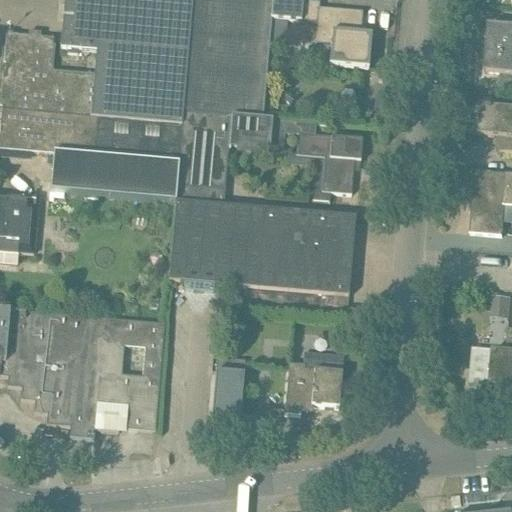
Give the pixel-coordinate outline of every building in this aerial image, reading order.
[(183,116),(192,0),(64,0),(60,51),(96,54),(94,79),(50,75),(53,40),(40,39),(41,35),(28,34),(28,38),(8,36),(1,113),(181,129),(183,116)] [(192,0),(183,116),(231,120),(262,123),(271,22),(301,24),(301,17),(302,4),(319,5),(302,3),(302,0),(192,0)] [(319,10),(319,5),(302,4),(301,17),(317,18),(314,47),(330,48),(329,68),(368,71),(371,37),(356,36),(357,28),(361,28),(362,14),(319,10)] [(511,29),(508,29),(488,27),(484,75),(500,76),(504,77),(511,77),(511,29)] [(500,76),(499,88),(511,89),(511,77),(504,77),(500,76)] [(511,111),(481,108),(479,138),(503,140),(502,153),(511,154),(511,111)] [(181,129),(1,113),(0,126),(0,151),(48,156),(45,194),(89,198),(90,198),(175,205),(181,129)] [(231,120),(183,116),(181,129),(175,205),(223,210),(228,153),(231,120)] [(262,123),(231,120),(228,153),(283,158),(285,138),(298,139),(296,159),(324,162),(321,195),(331,196),(351,198),(354,164),(360,165),(362,143),(315,139),(316,127),(262,123)] [(504,210),(507,178),(475,175),(470,236),(490,238),(502,240),(504,210)] [(0,266),(16,268),(17,256),(33,258),(38,201),(14,197),(0,196),(0,266)] [(223,210),(175,205),(168,285),(228,290),(227,304),(227,310),(346,321),(347,316),(355,221),(223,210)] [(511,300),(491,298),(490,321),(509,322),(511,300)] [(150,299),(150,310),(158,310),(159,299),(150,299)] [(155,434),(164,327),(0,312),(0,379),(8,380),(7,390),(21,391),(20,403),(35,404),(34,416),(47,417),(46,428),(70,430),(69,440),(94,442),(94,440),(95,433),(119,435),(119,432),(155,435),(155,434)] [(511,335),(508,335),(507,355),(493,354),(490,391),(511,393),(511,335)] [(284,415),(284,417),(300,419),(301,407),(311,408),(311,409),(338,411),(342,376),(343,359),(329,357),(303,355),(302,369),(288,367),(286,397),(284,415)] [(217,361),(211,423),(239,426),(245,364),(217,361)]
